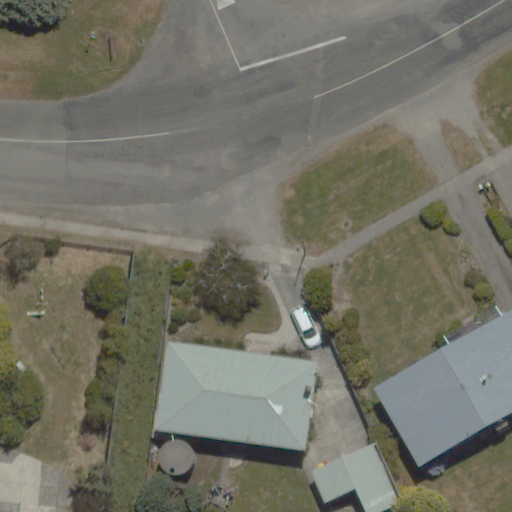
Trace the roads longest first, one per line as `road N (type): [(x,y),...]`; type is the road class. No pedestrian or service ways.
road 1 (residential): [(255,119),(332,91),(504,0)]
road 2 (residential): [(0,138),(110,139),(255,119)]
road 3 (residential): [(209,0),(255,119)]
